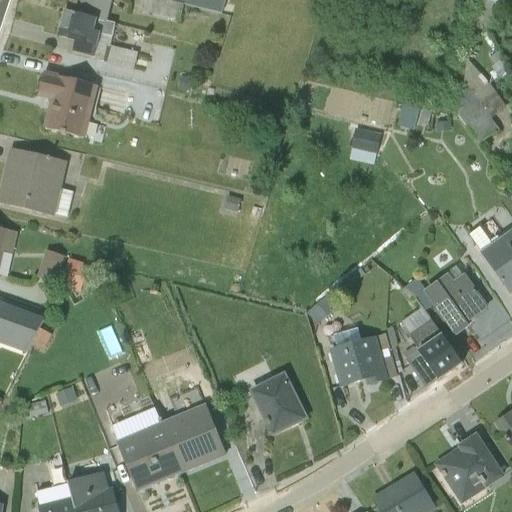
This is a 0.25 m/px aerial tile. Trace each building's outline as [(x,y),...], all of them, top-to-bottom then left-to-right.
[(112,0),(68,0),(65,13),(107,23),(112,0)] [(165,0),(222,15),(226,0),(165,0)] [(476,0),(475,16),(487,34),(491,34),(495,2),(498,2),(497,0),(476,0)] [(65,13),(61,29),(66,31),(65,38),(75,41),(72,51),(93,57),(95,62),(133,70),(137,54),(110,47),(115,24),(107,23),(65,13)] [(497,53),(488,58),(493,66),(491,67),(495,74),(506,66),(497,53)] [(468,59),(458,118),(478,146),(498,131),(490,119),(506,109),(468,59)] [(85,139),(98,88),(43,74),(38,96),(52,100),(44,130),(61,134),(65,135),(65,134),(85,139)] [(403,105),(397,127),(413,131),(418,109),(403,105)] [(350,150),(376,155),(381,135),(355,129),(350,150)] [(0,193),(0,206),(54,219),(55,216),(68,219),(74,193),(60,190),(66,164),(11,150),(0,193)] [(376,155),(350,150),(348,161),(373,166),(376,155)] [(225,196),(221,209),(236,213),(240,200),(225,196)] [(511,228),(490,243),(479,228),(471,235),(502,285),(503,284),(506,288),(509,291),(511,292),(511,228)] [(0,262),(3,252),(11,254),(16,234),(0,229),(0,262)] [(45,251),(36,278),(55,285),(64,258),(45,251)] [(68,260),(59,287),(79,294),(84,279),(83,265),(68,260)] [(485,309),(456,268),(426,291),(417,280),(404,289),(415,301),(424,313),(433,303),(457,335),(469,326),(467,322),(485,309)] [(325,298),(306,314),(316,326),(335,311),(325,298)] [(405,361),(425,390),(462,365),(424,313),(415,301),(410,317),(429,344),(405,361)] [(0,345),(27,355),(44,320),(0,304),(0,345)] [(369,384),(386,379),(378,354),(390,351),(385,336),(359,343),(355,330),(333,336),(336,349),(330,351),(341,387),(368,379),(369,384)] [(274,435),(305,419),(283,375),(252,391),(274,435)] [(202,385),(173,396),(178,409),(207,398),(202,385)] [(72,389),(55,396),(60,409),(77,402),(72,389)] [(181,473),(225,454),(204,405),(160,424),(181,473)] [(496,426),(511,448),(511,416),(511,415),(496,426)] [(116,443),(138,492),(181,473),(160,424),(116,443)] [(438,467),(461,504),(503,478),(477,437),(460,448),(462,452),(438,467)] [(68,485),(75,511),(118,511),(112,489),(108,490),(103,475),(68,485)] [(376,506),(379,511),(435,511),(436,511),(414,475),(395,486),(398,492),(376,506)] [(75,511),(68,485),(34,494),(38,511),(75,511)]
